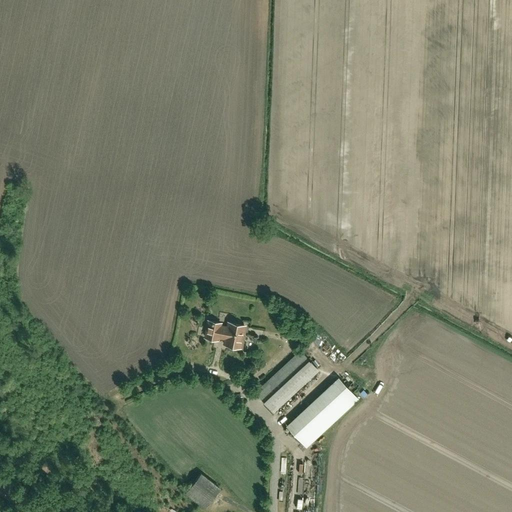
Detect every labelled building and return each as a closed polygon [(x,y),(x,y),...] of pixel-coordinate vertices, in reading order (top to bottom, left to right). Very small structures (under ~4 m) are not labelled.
[(227,327),(219,326),(220,323),(208,321),(205,337),(217,339),(217,336),(225,338),(224,344),(240,347),(244,325),(228,322),(227,327)] [(273,411),(318,370),(300,351),(256,392),(273,411)] [(306,446),(357,398),(338,378),(287,425),(306,446)] [(208,487),(201,482),(196,491),(203,495),(200,499),(205,502),(203,505),(210,510),(224,489),(206,477),(203,480),(210,485),(208,487)] [(299,487),(302,495),(307,493),(303,485),(299,487)]
